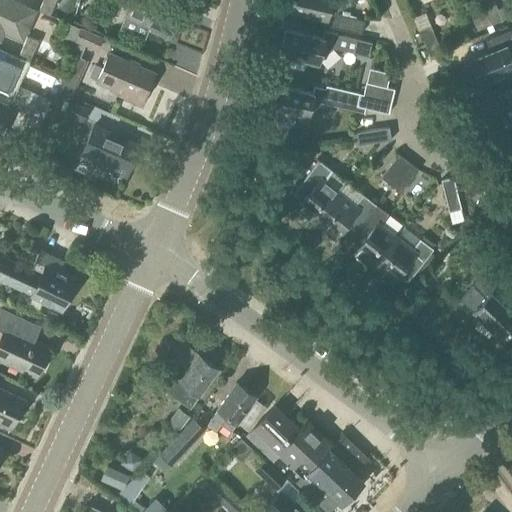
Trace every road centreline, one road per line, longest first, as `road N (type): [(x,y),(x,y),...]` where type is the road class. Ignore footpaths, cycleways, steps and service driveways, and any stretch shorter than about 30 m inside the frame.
road 1 (unclassified): [(448,471),(151,250)]
road 2 (tertiary): [(32,511),(151,250)]
road 3 (tertiary): [(151,250),(216,101),(240,0)]
road 4 (residential): [(397,21),(413,136),(511,215)]
road 5 (unclassified): [(151,250),(0,184)]
